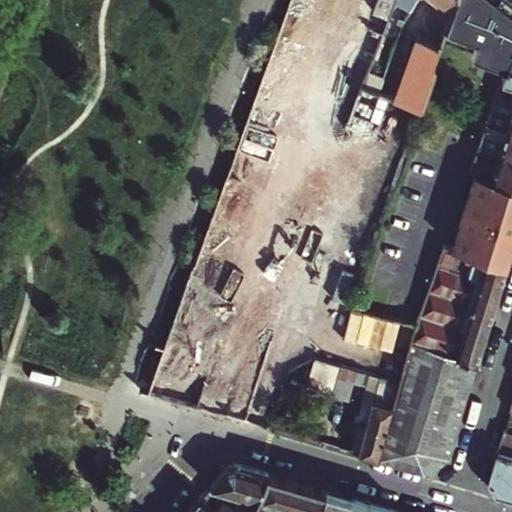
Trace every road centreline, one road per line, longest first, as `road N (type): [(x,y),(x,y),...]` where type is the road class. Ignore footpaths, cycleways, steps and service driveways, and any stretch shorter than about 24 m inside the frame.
road 1 (residential): [(207,431),(459,502)]
road 2 (residential): [(511,332),(459,502)]
